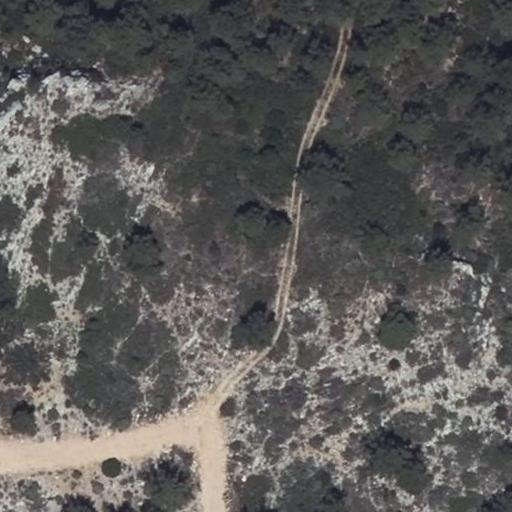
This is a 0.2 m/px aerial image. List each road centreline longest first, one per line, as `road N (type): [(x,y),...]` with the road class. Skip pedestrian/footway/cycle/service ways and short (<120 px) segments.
road 1 (track): [(216,511),(215,421),(229,390),(276,334),(300,189),(342,60),(350,0)]
road 2 (track): [(215,421),(122,445),(0,455)]
